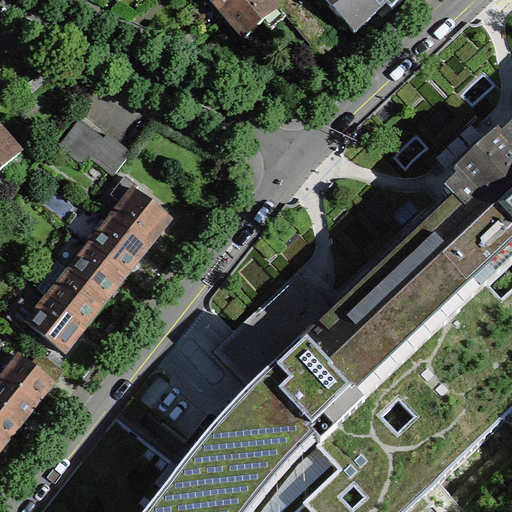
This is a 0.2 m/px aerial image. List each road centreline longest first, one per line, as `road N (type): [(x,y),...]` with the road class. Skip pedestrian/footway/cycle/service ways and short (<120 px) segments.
road 1 (residential): [(14,511),(296,148)]
road 2 (residential): [(12,0),(296,148)]
road 3 (residential): [(296,148),(456,0)]
